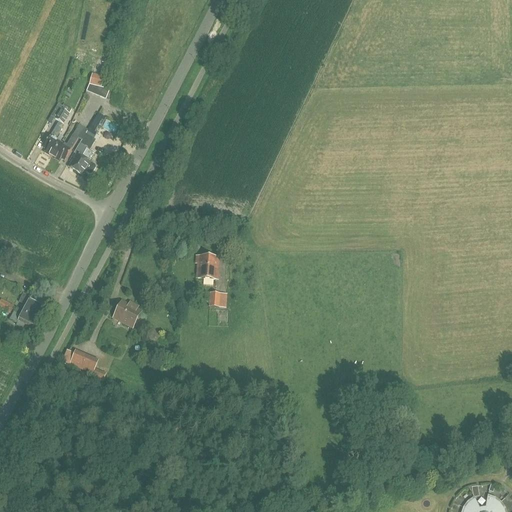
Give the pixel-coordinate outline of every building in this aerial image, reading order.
[(101,87),(103,76),(92,73),(89,84),(101,87)] [(89,84),(87,90),(107,98),(111,89),(101,87),(89,84)] [(51,117),(54,118),(63,124),(72,109),(64,104),(63,107),(58,104),(51,117)] [(44,154),(52,158),(60,144),(55,141),(64,127),(58,124),(50,138),(44,148),(46,150),(44,154)] [(66,147),(60,144),(52,158),(60,162),(62,159),(65,161),(71,150),(72,151),(78,139),(81,141),(86,130),(78,125),(66,147)] [(81,142),(74,154),(76,156),(69,169),(83,177),(85,172),(89,174),(91,173),(95,167),(94,165),(90,163),(89,162),(94,155),(88,151),(95,140),(94,140),(85,135),(81,142)] [(216,280),(218,258),(196,256),(195,264),(199,264),(198,278),(216,280)] [(24,311),(40,319),(46,307),(37,302),(39,298),(32,295),(31,297),(24,293),(20,300),(27,304),(24,311)] [(220,299),(220,294),(210,294),(209,308),(219,309),(220,304),(224,304),(224,299),(220,299)] [(133,328),(138,318),(141,312),(133,307),(134,305),(130,303),(129,305),(122,301),(113,318),(133,328)] [(8,303),(4,311),(10,315),(14,307),(8,303)] [(35,328),(40,319),(24,311),(21,316),(13,312),(9,321),(17,325),(16,326),(22,330),(26,323),(35,328)] [(67,351),(61,364),(92,375),(91,378),(103,382),(106,374),(95,370),(99,361),(75,352),(74,354),(67,351)] [(504,511),(504,509),(500,504),(494,500),(487,497),(485,507),(479,508),(475,499),(469,503),(464,509),(463,511),(504,511)]
